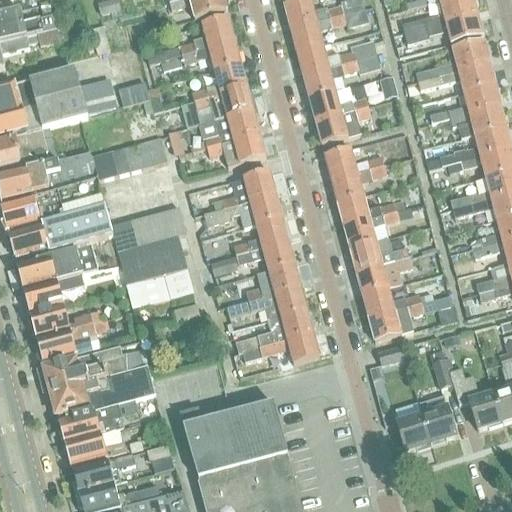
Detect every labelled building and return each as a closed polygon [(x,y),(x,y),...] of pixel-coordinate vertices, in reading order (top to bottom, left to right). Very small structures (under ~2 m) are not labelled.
[(222,0),(191,0),(169,6),(172,15),(188,11),(187,7),(191,6),(196,24),(227,16),(222,0)] [(285,11),(292,34),(366,14),(362,0),(340,6),(341,10),(328,14),(327,12),(316,15),(312,3),(285,11)] [(401,29),(403,37),(477,19),(472,0),(461,0),(441,5),(445,21),(441,23),(440,18),(401,29)] [(118,2),(99,6),(101,18),(121,14),(118,2)] [(0,23),(0,48),(63,33),(60,20),(55,22),(52,7),(40,10),(43,23),(26,27),(22,14),(2,19),(3,22),(0,23)] [(292,34),(298,56),(325,49),(324,46),(321,36),(347,29),(348,33),(370,27),(366,14),(292,34)] [(477,19),(403,37),(406,49),(429,43),(428,40),(444,35),(443,33),(448,31),(452,48),(483,40),(477,19)] [(149,69),(182,60),(235,46),(229,22),(202,29),(206,42),(194,45),(194,47),(163,55),(163,57),(148,62),(149,69)] [(91,34),(98,58),(110,55),(103,30),(91,34)] [(63,33),(0,48),(0,73),(6,72),(2,59),(26,53),(25,48),(40,44),(42,49),(66,43),(63,33)] [(211,62),(215,76),(241,69),(235,46),(182,60),(185,69),(211,62)] [(437,74),(439,82),(490,70),(484,46),(454,55),(458,72),(454,73),(454,70),(437,74)] [(298,56),(304,79),(379,60),(376,47),(353,53),(354,57),(341,60),(341,58),(328,61),(325,49),(298,56)] [(304,79),(310,102),(337,95),(334,83),(360,76),(361,79),(382,74),(379,60),(304,79)] [(192,97),(194,106),(248,92),(241,69),(215,76),(219,90),(192,97)] [(460,81),(465,98),(496,91),(490,70),(439,82),(420,87),(422,95),(458,86),(457,82),(460,81)] [(0,145),(51,132),(88,122),(75,74),(17,90),(16,88),(0,91),(0,145)] [(451,125),(501,112),(496,91),(465,98),(469,115),(466,116),(465,113),(430,121),(432,129),(451,125)] [(194,106),(197,115),(196,115),(200,129),(215,125),(254,115),(248,92),(194,106)] [(310,102),(317,125),(370,112),(367,102),(341,109),(337,95),(310,102)] [(370,112),(317,125),(323,150),(362,140),(358,126),(373,122),(370,112)] [(460,144),(507,133),(501,112),(451,125),(453,133),(458,132),(461,143),(460,144)] [(205,143),(207,152),(260,138),(254,115),(215,125),(219,139),(205,143)] [(0,180),(59,165),(51,132),(0,145),(0,180)] [(454,161),(440,165),(442,173),(448,171),(448,170),(511,154),(511,152),(507,133),(475,141),(479,154),(463,159),(463,156),(454,159),(454,161)] [(260,138),(207,152),(209,161),(224,157),(228,172),(266,161),(260,138)] [(161,143),(148,146),(154,170),(167,167),(161,143)] [(148,146),(136,149),(143,174),(154,170),(148,146)] [(136,149),(124,153),(131,177),(143,174),(136,149)] [(124,153),(112,156),(118,180),(131,177),(124,153)] [(326,161),(333,184),(386,170),(383,160),(357,167),(353,154),(326,161)] [(479,168),(482,167),(486,183),(511,176),(511,154),(448,170),(448,171),(450,180),(480,172),(479,168)] [(118,180),(112,156),(93,161),(99,185),(118,180)] [(91,186),(98,185),(90,157),(59,165),(0,180),(0,210),(2,210),(35,202),(52,197),(91,186)] [(333,184),(339,207),(366,200),(362,187),(388,180),(386,170),(333,184)] [(221,204),(223,214),(277,199),(271,176),(232,187),(236,200),(221,204)] [(452,207),(454,214),(511,199),(511,176),(486,183),(476,185),(480,199),(452,207)] [(244,233),(257,230),(283,222),(277,199),(223,214),(204,219),(207,233),(232,226),(231,221),(240,219),(244,233)] [(493,209),(497,225),(511,221),(511,199),(454,214),(456,223),(491,214),(490,210),(493,209)] [(339,207),(345,231),(411,213),(409,205),(370,215),(366,200),(339,207)] [(41,224),(35,202),(2,210),(4,219),(2,222),(4,229),(8,232),(41,224)] [(105,212),(10,237),(9,238),(16,262),(111,236),(105,212)] [(174,243),(179,241),(179,239),(186,237),(180,213),(167,216),(174,243)] [(345,231),(352,253),(378,246),(375,232),(413,222),(411,213),(345,231)] [(167,216),(155,219),(162,246),(174,243),(167,216)] [(155,219),(143,222),(150,249),(153,248),(162,246),(155,219)] [(471,246),(473,254),(511,244),(511,221),(497,225),(502,242),(498,243),(497,239),(471,246)] [(143,222),(131,226),(138,252),(139,251),(148,285),(162,281),(156,257),(153,248),(150,249),(143,222)] [(233,250),(236,260),(289,246),(283,222),(257,230),(260,243),(233,250)] [(118,255),(121,267),(124,277),(127,290),(148,285),(139,251),(138,252),(131,226),(111,231),(118,255)] [(156,257),(182,250),(179,241),(174,243),(162,246),(153,248),(156,257)] [(352,253),(358,276),(384,269),(411,261),(408,251),(393,255),(390,243),(378,246),(352,253)] [(504,252),(508,268),(511,266),(511,244),(473,254),(476,263),(502,257),(501,252),(504,252)] [(266,262),(269,275),(295,268),(289,246),(236,260),(239,269),(266,262)] [(23,291),(24,293),(98,273),(92,249),(17,269),(18,271),(15,272),(20,291),(23,291)] [(162,281),(188,274),(182,250),(156,257),(162,281)] [(211,267),(214,280),(238,274),(235,261),(211,267)] [(358,276),(364,299),(391,292),(390,291),(404,288),(400,274),(413,271),(411,261),(384,269),(358,276)] [(493,284),(477,288),(480,298),(511,289),(511,266),(508,268),(511,279),(493,284)] [(261,292),(246,296),(249,306),(302,291),(295,268),(269,275),(257,278),(261,292)] [(162,281),(148,285),(127,290),(133,314),(194,297),(188,274),(162,281)] [(80,278),(24,293),(27,305),(25,307),(27,316),(31,317),(32,320),(64,311),(61,298),(84,292),(80,278)] [(511,289),(480,298),(482,306),(511,297),(511,289)] [(267,315),(270,325),(308,314),(302,291),(249,306),(228,312),(231,325),(267,315)] [(423,308),(421,300),(395,307),(391,292),(364,299),(370,322),(423,308)] [(453,310),(450,301),(423,308),(370,322),(377,345),(403,338),(399,324),(426,317),(453,310)] [(174,314),(177,326),(201,320),(198,308),(174,314)] [(37,345),(93,329),(91,319),(74,324),(75,329),(69,331),(64,311),(32,320),(31,320),(28,324),(31,333),(35,334),(37,345)] [(240,358),(261,352),(314,337),(308,314),(270,325),(273,337),(237,347),(240,358)] [(108,325),(93,329),(37,345),(40,353),(38,356),(40,364),(45,367),(93,355),(89,341),(111,336),(108,325)] [(504,336),(511,334),(511,326),(502,329),(504,336)] [(314,337),(261,352),(264,362),(290,355),(293,368),(320,361),(314,337)] [(511,348),(507,350),(509,359),(500,362),(504,374),(502,374),(508,394),(494,398),(503,429),(511,425),(511,348)] [(43,373),(50,398),(146,372),(141,355),(124,360),(122,352),(43,373)] [(380,359),(382,370),(406,364),(403,352),(380,359)] [(451,378),(447,363),(445,363),(443,357),(432,360),(442,394),(454,390),(455,390),(451,378)] [(407,368),(383,374),(386,386),(402,382),(410,411),(418,410),(407,368)] [(57,427),(60,426),(118,410),(126,408),(129,407),(136,406),(153,401),(146,372),(50,398),(57,427)] [(455,390),(454,390),(460,410),(470,407),(478,435),(488,432),(488,433),(503,429),(494,398),(481,402),(475,382),(467,384),(464,374),(451,378),(455,390)] [(421,409),(423,420),(424,420),(433,450),(447,445),(447,444),(456,441),(445,402),(421,409)] [(129,407),(126,408),(128,419),(138,417),(136,406),(129,407)] [(302,511),(275,408),(184,433),(200,488),(198,488),(204,511),(302,511)] [(65,447),(66,449),(102,440),(116,436),(113,425),(122,422),(118,410),(60,426),(62,435),(60,437),(62,446),(65,447)] [(424,420),(423,420),(398,427),(406,456),(416,454),(416,455),(433,450),(424,420)] [(102,440),(66,449),(66,450),(64,453),(66,462),(70,463),(72,472),(127,458),(124,448),(105,453),(102,440)] [(130,449),(133,457),(147,453),(145,445),(130,449)] [(175,472),(172,462),(170,451),(148,457),(150,467),(161,464),(164,475),(175,472)] [(73,488),(76,500),(115,490),(112,479),(119,476),(119,474),(135,469),(132,460),(73,476),(76,485),(73,488)] [(447,496),(435,503),(440,511),(451,511),(468,503),(455,478),(441,485),(447,496)] [(115,490),(76,500),(79,511),(81,511),(121,511),(145,506),(161,502),(158,491),(125,500),(125,497),(117,499),(115,490)] [(145,506),(121,511),(187,511),(182,496),(161,502),(145,506)]
